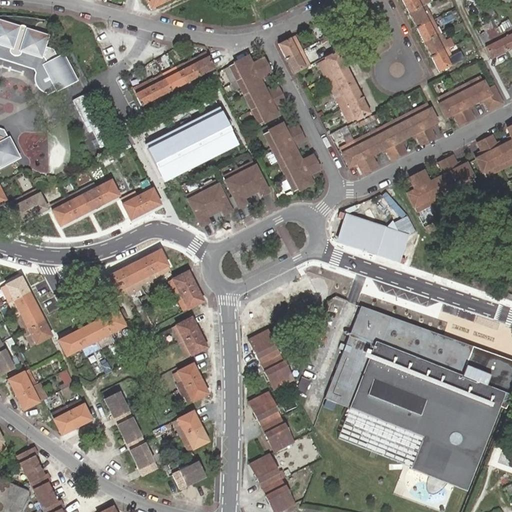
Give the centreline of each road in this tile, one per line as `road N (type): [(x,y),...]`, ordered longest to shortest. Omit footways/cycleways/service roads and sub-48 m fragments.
road 1 (residential): [(266,35),(210,39),(45,0)]
road 2 (residential): [(211,255),(153,231),(66,258),(0,246)]
road 3 (residential): [(229,291),(228,511)]
road 4 (residential): [(511,318),(313,250)]
road 5 (residential): [(0,407),(95,481),(162,511)]
road 6 (residential): [(338,190),(362,187),(511,112)]
road 7 (residential): [(338,190),(266,35)]
